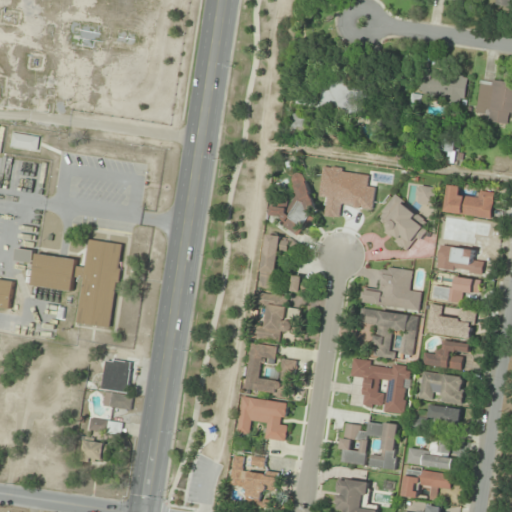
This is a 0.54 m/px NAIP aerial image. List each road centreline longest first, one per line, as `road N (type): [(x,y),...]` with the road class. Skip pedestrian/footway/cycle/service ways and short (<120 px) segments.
road 1 (secondary): [(224,0),(143,511)]
road 2 (residential): [(298,511),(338,253)]
road 3 (residential): [(511,312),(480,511)]
road 4 (residential): [(511,47),(364,24)]
